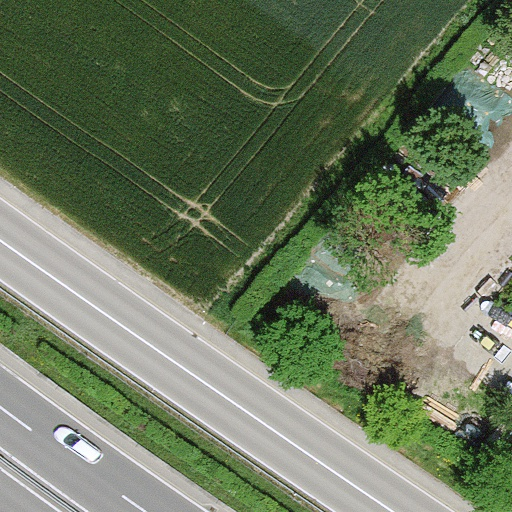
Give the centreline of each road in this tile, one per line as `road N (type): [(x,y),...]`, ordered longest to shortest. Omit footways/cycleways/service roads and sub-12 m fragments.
road 1 (secondary): [(413,511),(0,228)]
road 2 (motorway): [(148,511),(0,407)]
